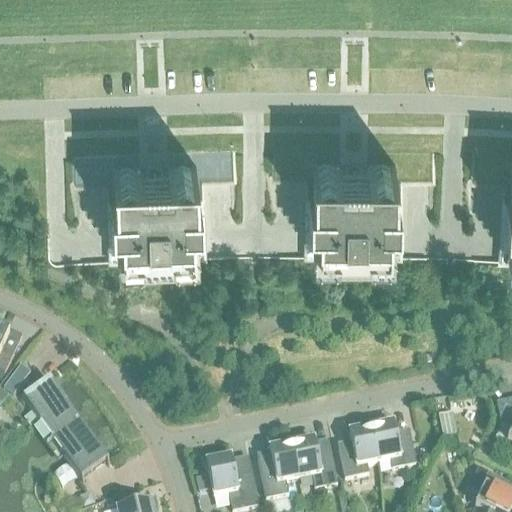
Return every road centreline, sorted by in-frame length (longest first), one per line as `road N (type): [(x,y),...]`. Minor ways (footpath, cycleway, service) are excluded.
road 1 (residential): [(511,110),(0,113)]
road 2 (residential): [(159,447),(511,368)]
road 3 (residential): [(159,447),(132,398),(83,339),(0,299)]
